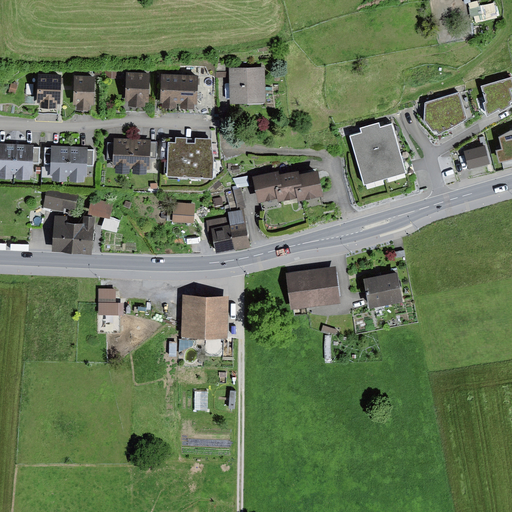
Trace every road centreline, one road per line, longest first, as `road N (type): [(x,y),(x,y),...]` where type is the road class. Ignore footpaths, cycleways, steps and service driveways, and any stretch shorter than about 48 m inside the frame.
road 1 (primary): [(511,182),(224,261),(0,257)]
road 2 (track): [(240,511),(242,258)]
road 3 (residential): [(0,127),(201,125)]
